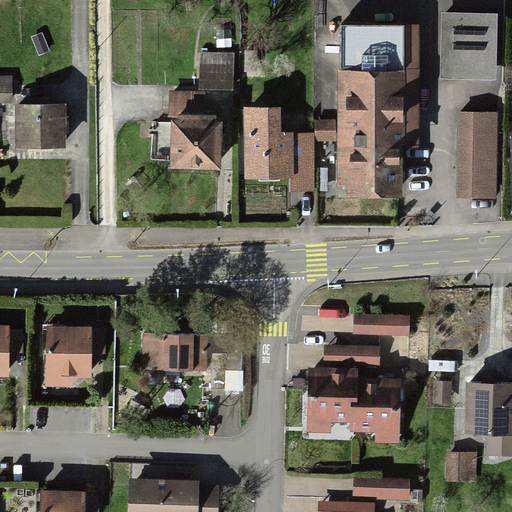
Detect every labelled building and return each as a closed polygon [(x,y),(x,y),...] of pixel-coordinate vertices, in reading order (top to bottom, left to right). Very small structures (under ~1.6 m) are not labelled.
[(497,14),(442,13),(440,79),(496,80),(497,14)] [(424,21),(347,20),(345,182),(403,183),(404,133),(422,133),(424,21)] [(277,68),(243,69),(248,172),(291,170),(289,127),(280,127),(277,68)] [(66,99),(14,99),(14,137),(67,136),(66,99)] [(219,107),(173,108),(174,157),(220,156),(219,107)] [(497,113),(459,112),(457,196),(495,197),(497,113)] [(413,315),(359,314),(359,330),(413,331),(413,315)] [(94,321),(50,320),(49,367),(94,368),(94,321)] [(9,322),(0,321),(0,365),(8,365),(9,322)] [(203,330),(147,329),(146,362),(203,363),(203,330)] [(380,345),(326,343),(326,355),(380,357),(380,345)] [(403,370),(313,367),(311,424),(377,426),(377,439),(401,439),(403,370)] [(511,373),(469,372),(468,422),(511,422),(511,373)] [(476,455),(446,452),(443,479),(473,483),(476,455)] [(215,511),(216,477),(131,475),(130,511),(215,511)] [(407,478),(355,475),(354,490),(406,493),(407,478)] [(84,511),(86,488),(40,486),(39,511),(84,511)] [(374,511),(375,503),(320,501),(319,511),(374,511)]
